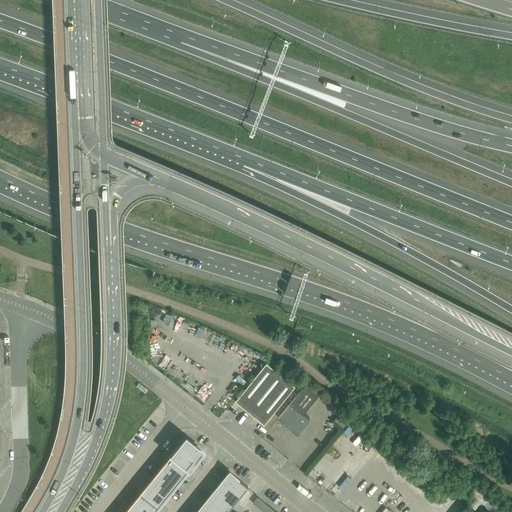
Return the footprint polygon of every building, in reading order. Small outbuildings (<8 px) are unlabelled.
[(266,363),(238,398),(243,408),(264,424),(295,386),(266,363)] [(306,384),(278,418),(299,434),(310,420),(303,415),(319,395),(306,384)] [(179,445),(179,446),(196,460),(204,451),(186,436),(185,438),(186,438),(180,445),(179,445)] [(179,446),(172,454),(190,468),(196,460),(179,446)] [(172,454),(166,462),(183,476),(190,468),(172,454)] [(166,462),(159,469),(177,484),(183,476),(166,462)] [(156,474),(153,477),(171,492),(177,484),(159,469),(156,474)] [(230,472),(222,482),(240,496),(248,487),(230,472)] [(153,477),(147,485),(164,499),(171,492),(153,477)] [(222,482),(210,496),(228,511),(240,496),(222,482)] [(147,485),(140,493),(158,507),(164,499),(147,485)] [(140,493),(134,501),(147,511),(153,511),(158,507),(140,493)] [(210,496),(198,511),(199,511),(227,511),(228,511),(210,496)] [(133,502),(128,509),(131,511),(147,511),(134,501),(133,502)]
